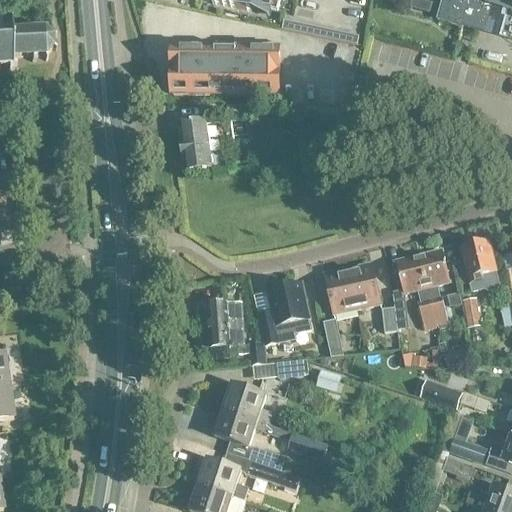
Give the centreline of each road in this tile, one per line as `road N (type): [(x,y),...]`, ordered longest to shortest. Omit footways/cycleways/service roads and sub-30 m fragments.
road 1 (primary): [(114,511),(136,279),(102,0)]
road 2 (primary): [(87,0),(112,352),(97,511)]
road 3 (residential): [(236,269),(511,207)]
